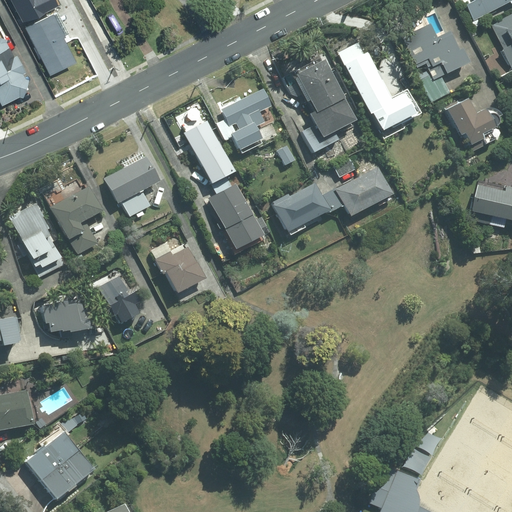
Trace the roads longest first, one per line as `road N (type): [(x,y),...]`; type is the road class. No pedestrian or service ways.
road 1 (tertiary): [(0,158),(318,0)]
road 2 (unknown): [(0,225),(32,331),(65,346),(97,332)]
